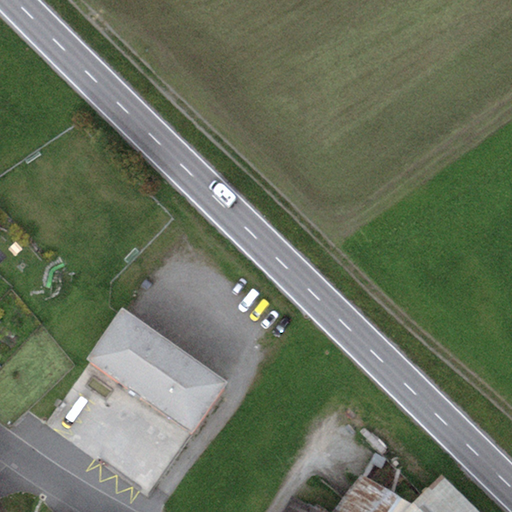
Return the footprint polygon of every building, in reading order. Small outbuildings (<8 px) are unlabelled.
[(225,387),(123,315),(90,361),(192,434),(225,387)] [(63,410),(58,406),(46,422),(51,426),(63,410)] [(362,483),(336,511),(413,511),(410,510),(417,497),(398,486),(391,499),(362,483)] [(468,511),(441,485),(414,511),(468,511)] [(296,508),(293,506),(289,511),(322,511),(315,507),(318,501),(304,493),(296,508)]
